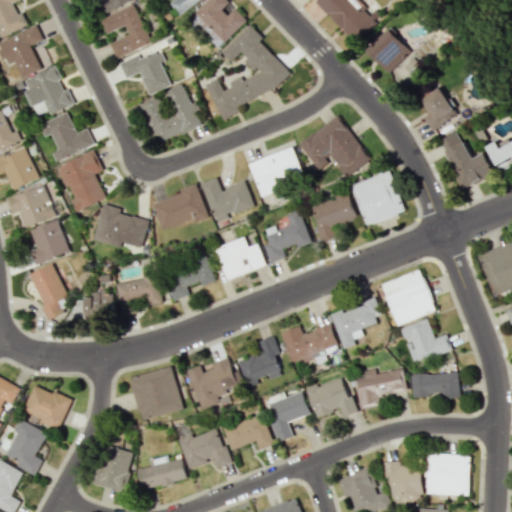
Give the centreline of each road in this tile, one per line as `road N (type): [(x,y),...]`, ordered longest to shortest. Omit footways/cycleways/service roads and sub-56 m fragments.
road 1 (residential): [(275,0),(385,112),(428,184),(500,384),(497,511)]
road 2 (residential): [(0,293),(6,325),(35,353),(127,353),(511,208)]
road 3 (residential): [(60,495),(96,511),(185,511),(385,434),(445,425),(502,430)]
road 4 (residential): [(349,74),(297,116),(155,167),(132,156),(58,0)]
road 5 (residential): [(105,355),(93,435),(50,511)]
